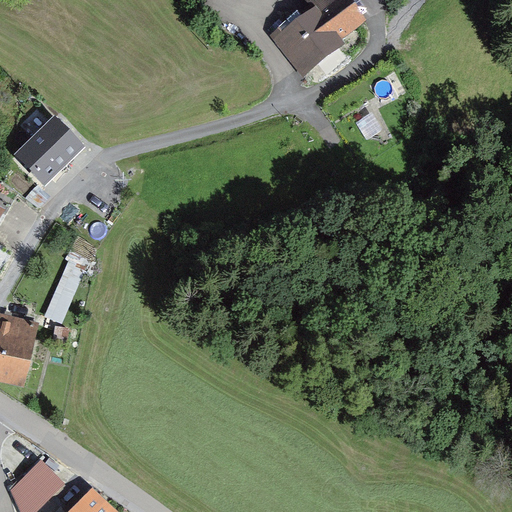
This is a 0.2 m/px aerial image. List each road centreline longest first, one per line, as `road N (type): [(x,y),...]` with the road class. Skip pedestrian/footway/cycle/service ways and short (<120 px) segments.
road 1 (residential): [(0,300),(49,214),(108,160),(262,116)]
road 2 (unclassified): [(151,511),(0,406)]
